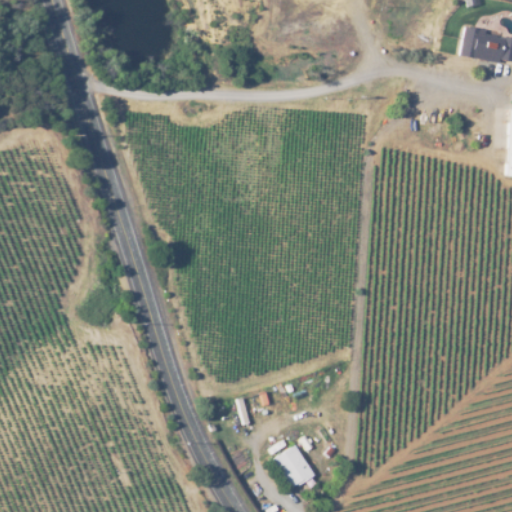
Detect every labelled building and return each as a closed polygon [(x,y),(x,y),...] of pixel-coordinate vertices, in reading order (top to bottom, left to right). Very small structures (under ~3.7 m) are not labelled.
[(273,71),(268,49),(308,39),(304,22),(344,12),(353,51),(273,71)] [(416,46),(405,43),(406,38),(396,36),(395,40),(382,37),(387,19),(388,19),(390,12),(399,14),(399,16),(405,17),(403,23),(427,29),(424,41),(418,39),(416,46)] [(511,55),(510,65),(471,56),(470,61),(452,57),(459,26),(474,29),(477,17),(488,19),(485,31),(483,31),(482,35),(497,38),(497,36),(511,39),(511,55)] [(511,177),(501,177),(505,110),(511,110),(511,177)] [(285,490),(266,461),(289,446),(309,477),(294,487),(293,485),(285,490)]
